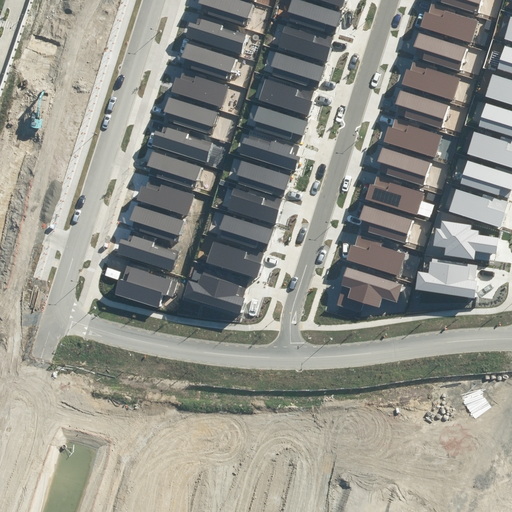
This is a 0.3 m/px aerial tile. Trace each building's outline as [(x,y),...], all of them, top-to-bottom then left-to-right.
[(200,12),(248,27),(255,5),(238,0),(199,0),(198,3),(202,5),(200,12)] [(342,13),(300,0),(291,0),(288,12),(291,13),(288,21),(325,32),(327,25),(337,28),(342,13)] [(316,0),(343,9),(346,0),(316,0)] [(434,0),(480,14),(484,0),(434,0)] [(472,43),(479,21),(454,13),(455,10),(432,3),(429,13),(425,12),(421,27),(472,43)] [(190,22),(185,37),(242,55),(248,34),(223,26),(224,22),(199,14),(196,24),(190,22)] [(278,47),(327,62),(332,48),(314,43),(316,36),(284,26),(278,47)] [(462,72),(469,49),(418,33),(414,47),(417,48),(414,57),(462,72)] [(184,65),(232,80),(239,58),(187,42),(182,56),(186,58),(184,65)] [(511,48),(504,46),(497,69),(511,73),(511,48)] [(325,67),(275,52),(271,66),(274,67),(271,75),(308,86),(310,79),(320,82),(325,67)] [(453,100),(460,78),(436,71),(437,67),(413,60),(410,70),(406,69),(402,84),(453,100)] [(176,77),(172,91),(222,107),(228,86),(206,79),(207,74),(184,67),(180,78),(176,77)] [(486,96),(511,104),(511,80),(492,74),(486,96)] [(258,101),(310,117),(315,103),(298,98),(301,91),(265,80),(258,101)] [(443,128),(451,105),(399,90),(395,104),(399,105),(396,114),(443,128)] [(165,121),(213,136),(220,114),(168,97),(164,112),(168,113),(165,121)] [(511,110),(486,103),(479,126),(511,136),(511,110)] [(308,121),(259,106),(254,121),(257,121),(255,129),(282,138),(291,141),(293,133),(304,137),(308,121)] [(435,158),(442,136),(417,129),(418,125),(395,118),(392,128),(388,127),(384,142),(435,158)] [(155,131),(151,146),(207,163),(214,143),(188,135),(190,130),(164,122),(161,132),(155,131)] [(467,153),(511,167),(511,151),(507,150),(509,143),(473,132),(467,153)] [(239,153),(294,171),(299,156),(291,154),(293,148),(272,141),(270,146),(244,138),(239,153)] [(426,186),(434,162),(382,147),(378,161),(382,162),(379,171),(426,186)] [(149,175),(197,190),(204,168),(151,151),(147,166),(151,167),(149,175)] [(291,176),(241,160),(237,175),(240,176),(237,184),(273,195),(276,188),(286,191),(291,176)] [(511,191),(511,173),(468,161),(461,184),(510,199),(511,191)] [(417,215),(424,193),(399,186),(400,182),(377,175),(374,185),(370,184),(365,199),(417,215)] [(142,186),(137,200),(187,216),(194,195),(171,188),(173,184),(149,176),(146,187),(142,186)] [(227,209),(276,224),(281,210),(263,205),(265,198),(233,188),(227,209)] [(449,211),(501,227),(506,213),(490,208),(492,201),(456,189),(449,211)] [(132,228),(180,244),(187,221),(135,205),(130,220),(134,221),(132,228)] [(408,244),(415,221),(364,205),(359,219),(363,220),(360,229),(408,244)] [(273,229),(224,214),(219,228),(222,229),(220,237),(256,249),(258,241),(269,244),(273,229)] [(441,229),(436,228),(434,246),(446,247),(444,256),(475,260),(476,251),(496,254),(499,238),(478,235),(478,230),(470,229),(471,225),(442,221),(441,229)] [(121,239),(116,254),(173,272),(179,251),(154,243),(155,239),(130,231),(127,241),(121,239)] [(398,276),(405,254),(380,246),(382,243),(358,236),(355,246),(351,245),(347,260),(398,276)] [(206,263),(258,280),(262,265),(246,260),(248,254),(213,242),(206,263)] [(415,289),(475,298),(477,281),(475,280),(477,265),(468,264),(467,267),(430,262),(429,273),(418,271),(415,289)] [(165,295),(174,298),(178,282),(149,273),(150,270),(128,263),(123,279),(119,278),(114,295),(161,309),(165,295)] [(383,298),(396,302),(402,285),(347,268),(336,305),(361,313),(364,303),(380,308),(383,298)] [(183,296),(239,314),(244,299),(235,296),(239,286),(200,274),(197,283),(188,280),(183,296)]
